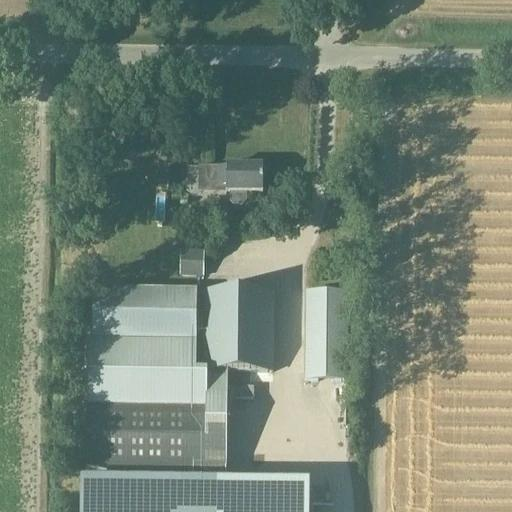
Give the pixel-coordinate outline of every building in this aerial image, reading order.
[(245,194),(261,194),(262,168),(225,167),(225,168),(213,167),(212,186),(225,186),(225,193),(228,193),(228,202),(232,205),(241,206),(244,202),(245,194)] [(178,254),(178,278),(202,278),(202,254),(178,254)] [(347,383),(348,294),(305,293),(304,382),(347,383)] [(87,411),(87,472),(193,472),(207,472),(226,472),(227,373),(272,373),(272,294),(202,294),(202,316),(196,316),(196,294),(95,294),(95,343),(87,343),(87,411)] [(225,511),(225,484),(226,472),(207,472),(193,472),(193,484),(81,484),(80,511),(225,511)]
